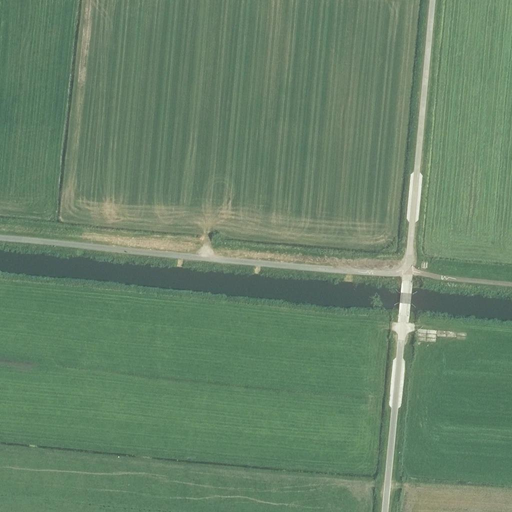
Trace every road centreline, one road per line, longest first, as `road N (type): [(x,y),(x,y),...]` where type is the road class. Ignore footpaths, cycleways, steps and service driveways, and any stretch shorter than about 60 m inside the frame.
road 1 (unclassified): [(407,273),(0,238)]
road 2 (unclassified): [(407,273),(433,0)]
road 3 (unclassified): [(384,511),(402,317)]
